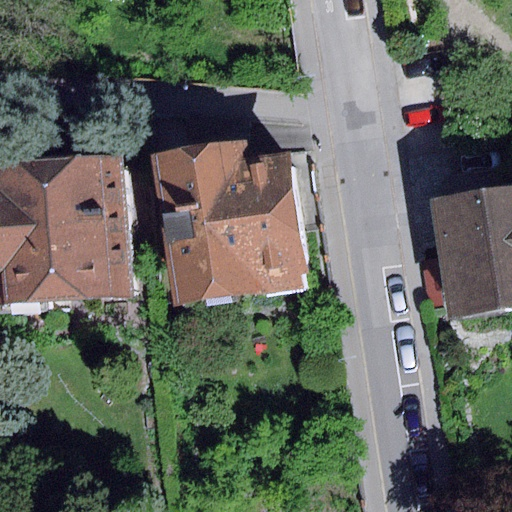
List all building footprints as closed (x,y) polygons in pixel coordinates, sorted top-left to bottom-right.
[(162,114),(167,153),(243,142),(241,121),(162,114)] [(150,155),(172,311),(308,292),(289,155),(246,161),(243,142),(167,153),(150,155)] [(451,194),(509,186),(505,151),(446,159),(451,194)] [(0,160),(0,306),(132,297),(121,152),(0,160)] [(458,317),(511,309),(511,186),(509,186),(451,194),(443,195),(458,317)] [(438,261),(422,263),(428,311),(444,308),(438,261)] [(151,315),(136,316),(138,331),(153,329),(151,315)]
